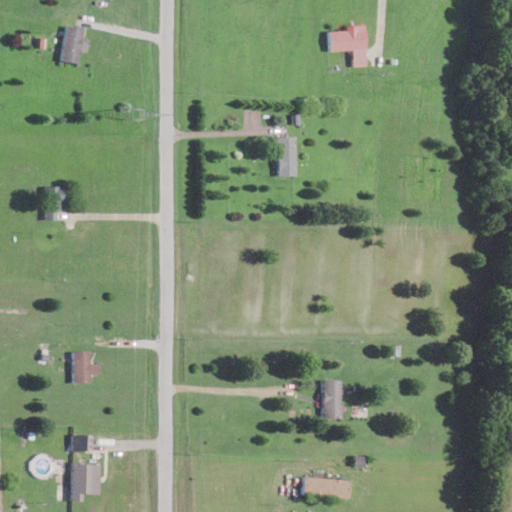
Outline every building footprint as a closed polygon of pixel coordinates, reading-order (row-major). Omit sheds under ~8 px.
[(363,23),(343,24),(344,29),(328,30),(328,50),(351,49),(352,65),(365,65),(363,23)] [(77,61),(78,50),(85,50),(86,38),(80,37),(81,26),(64,24),(60,60),(77,61)] [(293,135),(276,135),(276,175),(294,175),(293,135)] [(58,219),(59,185),(42,184),(41,218),(58,219)] [(71,382),(89,381),(89,373),(98,372),(98,362),(89,362),(89,349),(70,350),(71,382)] [(320,378),(320,417),(338,417),(337,378),(320,378)] [(90,434),(71,433),(70,449),(90,450),(90,434)] [(79,492),(96,492),(97,463),(69,462),(68,499),(79,500),(79,492)] [(301,494),(346,496),(347,477),(301,476),(301,494)]
